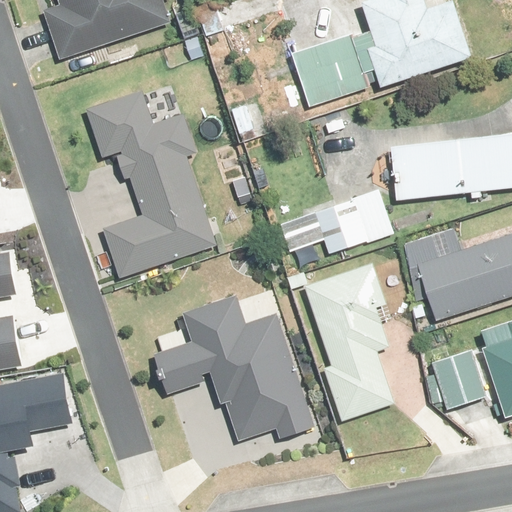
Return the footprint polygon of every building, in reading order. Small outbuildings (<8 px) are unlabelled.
[(53,0),(56,10),(47,13),(63,61),(179,22),(172,0),(53,0)] [(480,56),(461,0),(458,0),(435,7),(432,0),(379,0),(370,3),(380,31),(361,38),(359,34),(298,53),(301,61),(302,68),(316,107),(376,87),(372,73),(383,69),(388,87),(480,56)] [(211,37),(229,31),(222,11),(204,18),(211,37)] [(156,124),(146,94),(91,113),(107,158),(119,154),(128,179),(134,177),(147,217),(107,230),(124,278),(219,245),(186,148),(197,145),(186,114),(156,124)] [(236,111),(247,143),(260,139),(250,106),(236,111)] [(511,189),(511,135),(399,147),(404,201),(511,189)] [(305,217),(285,224),(296,252),(329,240),(335,256),(399,233),(384,190),(305,217)] [(511,297),(511,235),(426,263),(444,318),(511,297)] [(0,366),(22,362),(15,320),(0,321),(0,297),(17,294),(11,255),(0,256),(0,366)] [(387,291),(379,267),(378,264),(311,286),(338,366),(330,369),(348,422),(399,404),(381,350),(395,346),(386,320),(383,309),(392,305),(387,291)] [(295,289),(311,285),(308,272),(291,278),(295,289)] [(276,442),(315,429),(276,312),(241,324),(232,298),(178,316),(188,346),(150,358),(163,398),(203,385),(200,375),(206,373),(217,408),(223,406),(236,443),(273,431),(276,442)] [(420,320),(432,317),(428,303),(423,305),(416,307),(420,320)] [(511,407),(511,324),(491,331),(497,348),(492,350),(496,362),(511,407)] [(493,397),(483,365),(478,350),(439,362),(444,375),(430,380),(438,405),(452,401),(454,410),(493,397)] [(0,388),(0,511),(23,511),(11,452),(27,448),(24,434),(72,424),(62,376),(0,388)]
